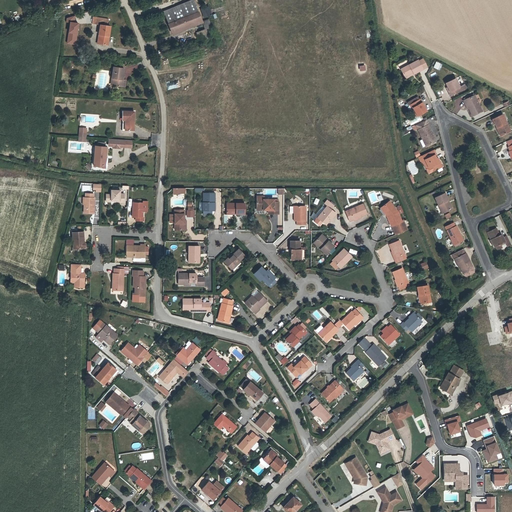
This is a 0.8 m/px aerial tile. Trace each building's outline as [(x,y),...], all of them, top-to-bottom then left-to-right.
[(190,0),(163,11),(168,24),(190,15),(198,12),(192,0),(190,0)] [(211,15),(208,5),(199,8),(203,17),(211,15)] [(198,12),(190,15),(194,23),(201,20),(198,12)] [(194,23),(190,15),(168,24),(171,32),(194,23)] [(69,23),(66,44),(75,45),(78,22),(74,22),(75,17),(66,16),(65,22),(69,23)] [(100,25),(97,44),(107,45),(110,26),(107,26),(108,19),(93,17),(92,24),(100,25)] [(201,21),(204,29),(205,29),(211,27),(208,19),(201,21)] [(208,38),(205,29),(204,29),(197,32),(201,43),(204,42),(203,39),(208,38)] [(418,61),(422,69),(426,66),(422,59),(418,61)] [(400,69),(404,77),(413,72),(413,73),(422,69),(418,61),(417,60),(400,69)] [(433,68),(439,70),(442,64),(435,61),(433,68)] [(113,67),(111,78),(113,79),(113,83),(119,84),(118,86),(124,87),(125,80),(122,80),(123,69),(113,67)] [(445,83),(447,87),(449,91),(448,92),(450,96),(460,91),(466,88),(464,84),(459,87),(457,82),(455,78),(445,83)] [(463,100),(464,104),(466,103),(469,108),(472,115),(482,111),(474,95),(463,100)] [(409,105),(411,109),(412,108),(417,116),(426,110),(419,99),(409,105)] [(122,111),(122,120),(125,120),(125,130),(133,130),(134,112),(122,111)] [(498,126),(502,135),(510,131),(502,114),(492,119),(496,127),(498,126)] [(415,125),(417,130),(427,125),(425,120),(415,125)] [(417,130),(422,138),(423,138),(427,145),(435,141),(427,125),(417,130)] [(127,140),(111,139),(110,142),(114,143),(114,144),(114,148),(122,149),(122,147),(122,145),(126,145),(127,140)] [(103,168),(105,168),(106,147),(95,147),(93,166),(103,167),(103,168)] [(421,163),(422,163),(425,161),(428,168),(430,167),(432,171),(442,167),(440,162),(438,163),(436,159),(434,155),(436,154),(433,150),(418,157),(421,163)] [(377,189),(367,193),(372,204),(382,200),(377,189)] [(120,190),(119,190),(111,190),(111,195),(106,194),(106,202),(111,202),(111,200),(119,201),(119,202),(119,203),(123,203),(124,194),(120,194),(120,190)] [(203,193),(203,202),(204,202),(204,210),(212,210),(214,210),(215,193),(203,193)] [(444,193),(435,197),(438,204),(439,204),(443,213),(452,209),(444,193)] [(85,197),(84,198),(84,204),(83,213),(94,213),(94,198),(93,198),(93,194),(85,194),(85,197)] [(263,210),(269,210),(273,210),(273,213),(278,213),(278,202),(274,202),(274,199),(264,199),(264,196),(257,196),(257,207),(263,207),(263,210)] [(132,202),(132,217),(135,217),(135,221),(143,221),(143,217),(142,217),(142,211),(147,211),(147,201),(142,201),(142,203),(132,202)] [(327,201),(325,204),(327,206),(317,217),(314,221),(319,225),(322,221),(326,224),(329,220),(327,219),(329,216),(331,217),(332,218),(336,213),(330,209),(333,205),(327,201)] [(389,201),(382,206),(388,213),(389,212),(390,215),(387,216),(391,225),(392,225),(395,234),(407,229),(403,220),(401,221),(398,212),(389,201)] [(227,203),(227,212),(236,212),(236,214),(245,213),(245,203),(227,203)] [(349,221),(353,219),(359,217),(367,214),(363,204),(345,211),(349,221)] [(305,206),(294,206),(294,220),(297,220),(297,224),(305,224),(305,206)] [(388,213),(382,206),(380,208),(387,216),(390,215),(389,212),(388,213)] [(174,231),(183,231),(183,221),(183,210),(174,210),(174,215),(174,223),(174,231)] [(445,227),(455,247),(460,244),(459,242),(463,240),(456,226),(455,226),(453,223),(445,227)] [(487,232),(491,239),(493,243),(494,247),(495,246),(497,250),(502,247),(500,244),(505,242),(507,246),(510,244),(506,236),(503,237),(501,234),(499,235),(496,228),(487,232)] [(84,242),(83,242),(83,232),(72,232),(73,249),(85,248),(84,242)] [(321,234),(315,241),(322,247),(320,249),(326,254),(333,246),(321,234)] [(396,263),(403,260),(401,255),(405,254),(399,240),(389,244),(394,258),(396,263)] [(291,259),(295,259),(297,257),(301,257),(301,249),(300,249),(300,241),(299,241),(291,241),(290,241),(290,249),(292,249),(292,250),(291,251),(291,259)] [(322,247),(315,241),(314,243),(320,249),(322,247)] [(140,257),(144,258),(144,254),(144,246),(144,245),(140,245),(140,246),(137,246),(136,247),(134,247),(134,246),(126,246),(126,257),(133,257),(133,256),(138,256),(140,257)] [(199,254),(199,246),(188,246),(188,262),(198,262),(198,254),(199,254)] [(343,248),(332,260),(333,261),(330,264),(335,269),(338,266),(340,268),(351,256),(343,248)] [(232,269),(236,265),(235,264),(239,261),(245,255),(238,249),(232,254),(233,255),(229,258),(228,257),(224,261),(232,269)] [(452,254),(454,259),(456,258),(465,253),(463,249),(458,251),(452,254)] [(466,253),(465,253),(456,258),(460,266),(463,273),(464,272),(466,276),(473,272),(472,269),(473,268),(466,253)] [(84,273),(80,273),(78,273),(78,269),(80,269),(80,265),(71,264),(70,283),(74,283),(74,287),(83,287),(84,273)] [(275,278),(270,273),(269,274),(266,271),(261,267),(254,274),(260,280),(262,279),(267,285),(275,278)] [(392,272),(400,290),(409,286),(402,268),(392,272)] [(112,273),(112,282),(113,283),(113,290),(122,290),(123,269),(113,269),(113,273),(112,273)] [(139,293),(139,296),(144,296),(145,276),(143,276),(143,271),(134,271),(134,273),(132,273),(132,276),(133,276),(133,287),(134,287),(134,293),(139,293)] [(196,282),(196,285),(204,285),(204,277),(196,277),(196,273),(178,273),(178,284),(184,284),(188,284),(188,282),(196,282)] [(418,293),(418,295),(420,295),(421,303),(430,301),(427,285),(417,287),(418,293)] [(259,309),(259,308),(257,306),(259,304),(261,306),(267,301),(259,292),(254,297),(252,295),(245,303),(255,313),(259,309)] [(201,307),(201,311),(210,311),(210,303),(201,302),(201,299),(194,299),(183,298),(183,309),(189,309),(192,309),(192,307),(201,307)] [(229,314),(230,315),(233,306),(232,305),(233,301),(224,298),(222,303),(218,319),(227,322),(229,314)] [(355,309),(352,312),(352,311),(341,321),(349,329),(359,320),(360,321),(363,318),(355,309)] [(422,321),(420,319),(416,314),(414,313),(404,323),(403,322),(400,325),(405,330),(408,328),(412,331),(422,321)] [(332,335),(337,330),(330,321),(318,333),(325,340),(331,334),(332,335)] [(109,344),(117,335),(106,326),(101,322),(96,327),(98,329),(96,331),(99,334),(98,335),(103,339),(109,344)] [(291,334),(286,339),(293,346),(298,340),(303,334),(304,335),(307,333),(299,324),(296,327),(295,326),(290,332),(291,334)] [(390,325),(388,327),(384,331),(385,332),(383,333),(381,336),(388,344),(399,334),(390,325)] [(196,336),(192,340),(197,345),(201,340),(196,336)] [(199,350),(192,343),(191,344),(188,341),(185,344),(187,345),(184,349),(182,347),(175,355),(177,356),(174,359),(180,364),(183,361),(187,364),(199,350)] [(138,364),(138,363),(143,358),(144,357),(148,353),(144,349),(140,353),(128,343),(121,351),(127,357),(128,356),(138,364)] [(369,343),(364,348),(366,351),(365,352),(378,365),(385,358),(380,353),(381,352),(373,344),(372,346),(369,343)] [(224,366),(225,364),(222,361),(215,355),(216,354),(212,351),(206,358),(209,361),(208,363),(219,372),(223,375),(228,369),(224,366)] [(97,364),(101,358),(97,355),(92,360),(97,364)] [(304,357),(294,366),(291,364),(287,368),(296,377),(300,373),(300,374),(311,364),(304,357)] [(356,363),(346,373),(353,380),(363,371),(361,368),(364,365),(358,359),(355,362),(356,363)] [(167,384),(177,371),(183,377),(187,372),(173,360),(159,376),(167,384)] [(103,385),(111,375),(110,374),(114,369),(107,363),(95,378),(103,385)] [(454,366),(449,373),(441,387),(451,393),(459,379),(458,379),(463,371),(454,366)] [(290,384),(294,389),(301,383),(297,379),(290,384)] [(239,386),(243,389),(249,383),(245,380),(239,386)] [(329,402),(334,397),(340,391),(343,389),(335,380),(321,393),(329,402)] [(250,395),(256,400),(262,393),(250,382),(249,383),(243,389),(243,390),(249,396),(250,395)] [(161,387),(160,388),(158,390),(166,397),(169,394),(161,387)] [(499,394),(492,396),(495,404),(500,402),(501,406),(511,403),(511,391),(508,393),(500,395),(499,394)] [(129,406),(118,397),(117,399),(112,395),(106,402),(121,415),(129,406)] [(317,414),(319,416),(324,422),(331,416),(315,399),(310,404),(314,409),(311,411),(315,416),(316,415),(317,414)] [(101,412),(106,406),(100,401),(95,408),(101,412)] [(400,418),(401,420),(413,414),(408,403),(405,405),(408,413),(405,414),(405,415),(400,418)] [(389,414),(396,429),(404,425),(401,420),(400,418),(405,415),(405,414),(408,413),(405,405),(401,407),(401,406),(393,410),(394,412),(389,414)] [(125,419),(127,417),(133,410),(130,408),(123,417),(125,419)] [(143,433),(146,429),(144,427),(147,423),(140,417),(140,416),(133,409),(133,410),(127,417),(131,420),(129,422),(140,432),(140,431),(143,433)] [(265,413),(255,424),(264,432),(274,421),(265,413)] [(222,414),(213,424),(219,429),(222,425),(231,433),(236,427),(222,414)] [(102,420),(98,425),(103,429),(108,424),(102,420)] [(376,444),(378,449),(382,447),(384,452),(389,449),(386,442),(385,441),(387,440),(388,441),(395,438),(390,429),(379,435),(371,432),(368,442),(376,444)] [(252,432),(248,436),(247,435),(238,446),(246,453),(250,448),(253,451),(259,444),(256,442),(259,438),(252,432)] [(283,463),(276,457),(270,451),(263,459),(277,471),(283,463)] [(355,458),(347,463),(351,470),(350,470),(350,471),(355,479),(355,483),(366,485),(367,477),(355,458)] [(110,476),(114,472),(112,470),(104,463),(91,477),(99,484),(108,474),(110,476)] [(340,465),(349,480),(352,478),(343,463),(340,465)] [(459,463),(448,464),(448,472),(444,472),(444,478),(454,478),(456,480),(456,488),(467,488),(467,482),(468,482),(468,477),(467,477),(467,475),(462,475),(459,472),(459,463)] [(136,470),(132,466),(126,473),(130,477),(129,478),(135,482),(141,486),(140,487),(143,490),(151,481),(137,469),(136,470)] [(399,473),(392,477),(398,486),(403,483),(399,473)] [(376,477),(372,479),(370,480),(374,487),(380,484),(376,477)] [(216,481),(212,485),(219,492),(223,488),(216,481)] [(208,495),(213,499),(219,492),(212,485),(208,482),(201,490),(208,496),(208,495)] [(386,487),(378,492),(382,500),(384,500),(385,502),(384,503),(382,508),(386,509),(385,511),(386,511),(391,511),(393,505),(401,500),(397,492),(391,495),(386,487)] [(294,498),(300,503),(302,500),(296,495),(294,498)] [(107,511),(113,506),(108,502),(106,503),(103,500),(99,497),(93,504),(100,511),(101,511),(107,511)] [(294,511),(301,505),(300,503),(294,498),(293,497),(284,507),(288,511),(294,511)] [(225,511),(240,511),(241,511),(227,499),(220,507),(225,511)]
